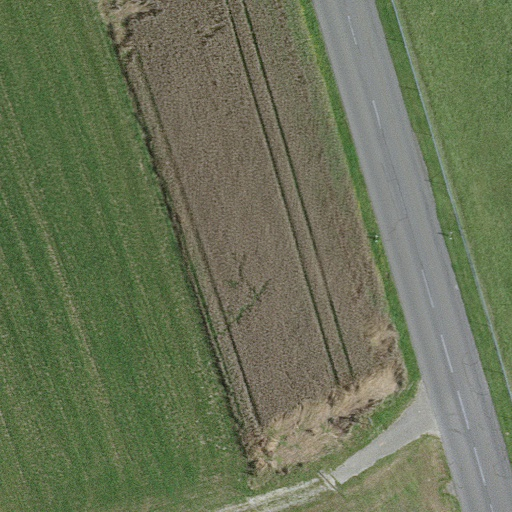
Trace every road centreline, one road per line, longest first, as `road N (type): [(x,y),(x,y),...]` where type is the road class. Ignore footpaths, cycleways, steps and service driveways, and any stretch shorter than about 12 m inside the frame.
road 1 (unclassified): [(342,0),(493,511)]
road 2 (track): [(251,511),(366,470),(459,395)]
